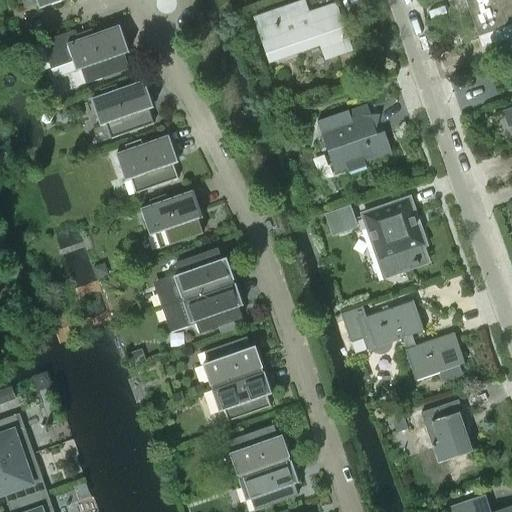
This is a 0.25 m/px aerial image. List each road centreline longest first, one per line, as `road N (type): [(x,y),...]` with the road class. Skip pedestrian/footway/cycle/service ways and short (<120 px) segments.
road 1 (residential): [(352,511),(246,210),(165,39),(160,0)]
road 2 (residential): [(511,326),(397,0)]
